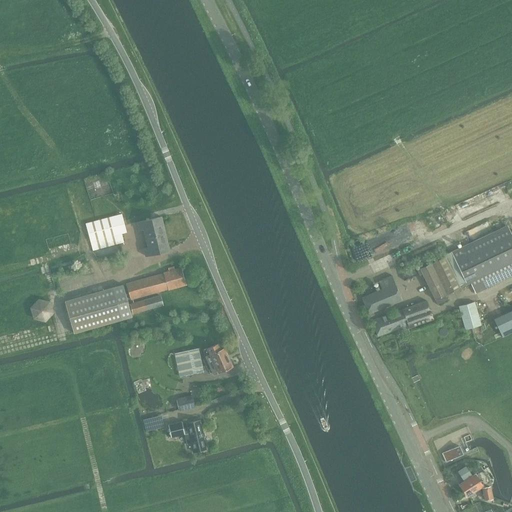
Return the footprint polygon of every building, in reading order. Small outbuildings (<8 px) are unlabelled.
[(95,222),(85,225),(93,251),(124,242),(119,226),(124,225),(122,215),(101,220),(95,222)] [(143,229),(145,239),(165,234),(161,217),(137,223),(139,230),(143,229)] [(459,286),(469,281),(475,293),(511,275),(511,235),(507,224),(451,251),(452,253),(444,256),(452,273),(459,286)] [(169,251),(165,234),(145,239),(148,248),(143,249),(145,256),(169,251)] [(360,260),(368,259),(366,245),(357,246),(360,260)] [(459,286),(452,273),(446,259),(444,256),(419,268),(437,305),(448,299),(446,295),(460,288),(459,286)] [(400,271),(403,280),(416,274),(413,266),(400,271)] [(174,271),(173,267),(168,269),(168,270),(166,271),(167,273),(126,284),(130,300),(185,284),(181,269),(174,271)] [(391,276),(387,277),(378,281),(382,289),(371,294),(361,298),(369,315),(402,300),(391,276)] [(511,281),(511,282),(509,282),(507,283),(505,284),(504,285),(502,286),(501,288),(500,290),(500,292),(500,294),(500,296),(500,298),(501,300),(502,302),(504,303),(505,304),(507,305),(509,306),(511,306),(511,305),(511,281)] [(132,317),(123,285),(64,302),(73,334),(132,317)] [(160,296),(130,305),(133,314),(162,306),(160,296)] [(52,313),(49,302),(38,300),(31,308),(34,319),(45,321),(52,313)] [(409,328),(433,319),(426,301),(371,321),(378,337),(408,325),(409,328)] [(474,302),(458,307),(465,330),(481,325),(474,302)] [(511,309),(494,317),(502,336),(511,332),(511,309)] [(224,348),(221,350),(220,350),(218,344),(207,349),(210,355),(205,357),(206,358),(203,360),(207,370),(210,369),(213,375),(232,367),(229,359),(230,359),(228,356),(227,356),(224,348)] [(180,377),(203,372),(198,349),(175,354),(180,377)] [(179,411),(194,407),(192,396),(176,399),(179,411)] [(203,432),(200,420),(186,424),(187,428),(183,429),(182,422),(168,425),(171,438),(184,435),(186,444),(191,443),(193,452),(206,449),(204,437),(205,437),(204,432),(203,432)] [(451,450),(450,449),(441,453),(445,462),(455,458),(454,458),(462,455),(458,446),(451,450)] [(458,472),(463,480),(471,475),(466,467),(458,472)] [(467,496),(482,486),(475,475),(460,485),(460,484),(460,485),(467,496)] [(492,499),(490,491),(490,487),(483,489),(485,500),(487,500),(487,502),(490,501),(490,499),(492,499)]
